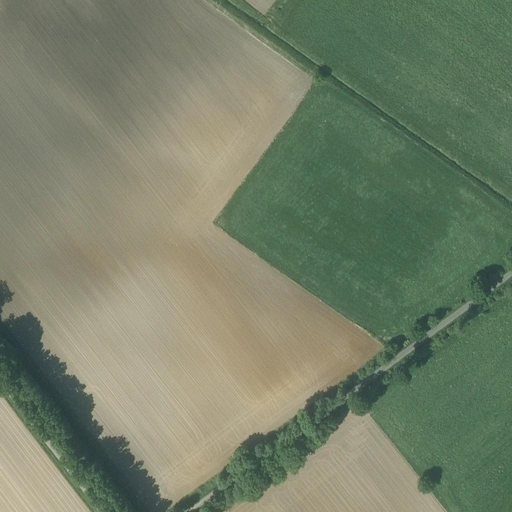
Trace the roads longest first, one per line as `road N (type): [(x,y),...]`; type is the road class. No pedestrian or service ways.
road 1 (unclassified): [(511,274),(193,511)]
road 2 (unclassified): [(0,379),(101,511)]
